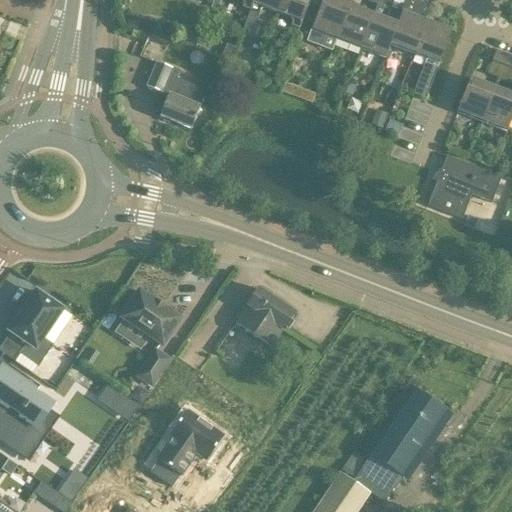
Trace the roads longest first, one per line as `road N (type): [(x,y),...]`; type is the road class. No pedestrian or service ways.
road 1 (tertiary): [(511,339),(230,229)]
road 2 (residential): [(428,159),(481,13)]
road 3 (tertiary): [(230,229),(200,209),(94,179)]
road 4 (tertiary): [(87,211),(230,229)]
road 5 (tertiary): [(76,146),(79,9)]
road 6 (tertiary): [(79,9),(43,135)]
